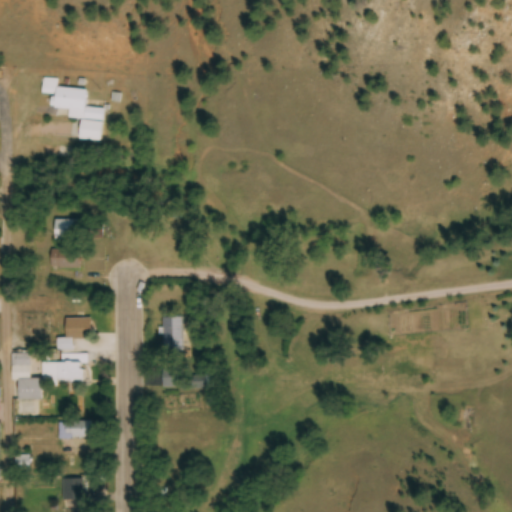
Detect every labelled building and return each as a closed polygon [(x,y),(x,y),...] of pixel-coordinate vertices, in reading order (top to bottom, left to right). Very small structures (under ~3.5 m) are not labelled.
[(57,89),(58,80),(43,79),(42,95),(54,96),(53,110),(86,112),(87,91),(57,89)] [(55,221),(55,241),(81,241),(81,221),(55,221)] [(81,251),(51,251),(51,270),(81,270),(81,251)] [(43,382),(86,383),(86,355),(72,355),(72,340),(91,341),(92,320),(66,319),(66,340),(60,340),(59,364),(42,364),(42,381),(19,380),(18,402),(42,402),(43,382)] [(183,319),(163,319),(163,354),(183,355),(183,319)] [(13,352),(13,376),(31,376),(31,352),(13,352)] [(60,440),(92,440),(92,423),(60,423),(60,440)] [(64,480),(63,511),(83,511),(83,480),(64,480)]
